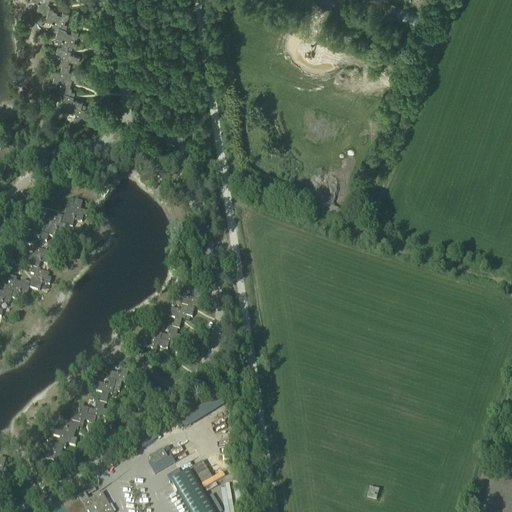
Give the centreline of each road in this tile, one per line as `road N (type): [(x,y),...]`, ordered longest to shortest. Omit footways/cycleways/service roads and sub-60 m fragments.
road 1 (unclassified): [(197,0),(274,511)]
road 2 (track): [(511,287),(368,238),(359,228),(441,0)]
road 3 (track): [(470,511),(511,387)]
